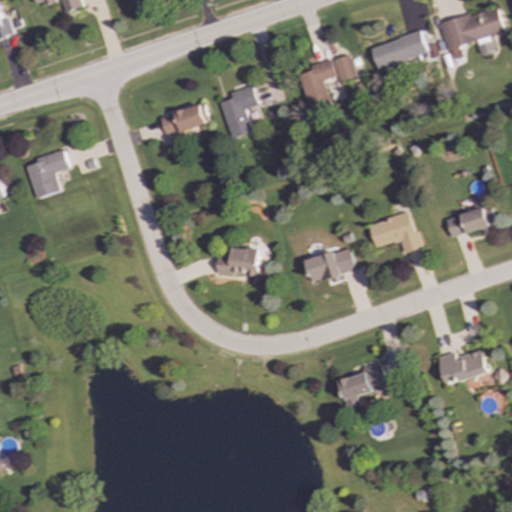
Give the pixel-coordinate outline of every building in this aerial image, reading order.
[(34,0),(36,6),(58,0),(62,0),(66,12),(83,7),(80,0),(34,0)] [(442,24),(452,60),(463,57),(460,46),(479,41),(479,42),(506,34),(498,7),(442,24)] [(2,20),(0,11),(0,37),(13,34),(9,18),(2,20)] [(378,70),(428,55),(422,32),(372,47),(378,70)] [(299,75),(310,112),(331,106),(324,80),(339,75),(341,82),(356,77),(350,55),(332,60),(310,66),(312,71),(299,75)] [(252,133),(246,109),(258,106),(253,87),(230,92),(232,100),(221,102),(230,139),(252,133)] [(161,117),(167,137),(210,123),(204,104),(161,117)] [(26,166),(36,199),(61,191),(55,173),(69,169),(63,151),(35,159),(36,163),(26,166)] [(446,220),(452,239),(496,224),(490,205),(446,220)] [(376,248),(400,241),(404,253),(421,249),(410,212),(369,224),(376,248)] [(259,250),(231,248),(231,257),(217,257),(217,274),(258,276),(259,250)] [(311,282),(355,271),(350,249),(306,259),(311,282)] [(439,357),(448,386),(490,373),(482,350),(457,358),(455,352),(439,357)] [(339,381),(347,408),(360,405),(357,397),(388,388),(380,363),(362,369),(363,373),(339,381)]
